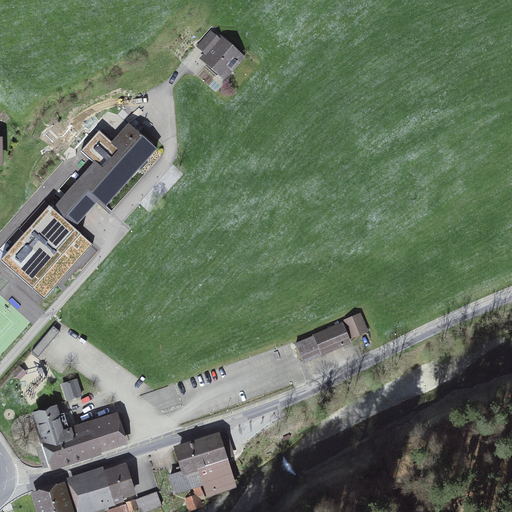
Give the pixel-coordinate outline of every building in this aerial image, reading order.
[(220,40),(211,32),(197,47),(207,55),(203,59),(222,75),(229,68),(230,69),(241,57),(221,39),(220,40)] [(103,170),(95,163),(54,210),(74,227),(98,200),(105,206),(156,149),(130,126),(129,125),(112,144),(120,151),(103,170)] [(44,299),(93,244),(74,227),(54,210),(49,205),(1,260),(44,299)] [(360,316),(346,322),(352,336),(366,329),(360,316)] [(350,342),(342,324),(296,343),(296,344),(302,360),(303,360),(321,352),(322,354),(350,342)] [(53,326),(32,352),(38,357),(59,331),(53,326)] [(69,396),(77,394),(74,384),(66,386),(69,396)] [(124,442),(115,415),(77,428),(76,426),(69,429),(67,423),(61,425),(56,409),(32,416),(49,466),(124,442)] [(231,456),(224,435),(179,449),(184,466),(169,471),(175,491),(194,485),(198,498),(235,486),(225,458),(231,456)] [(98,502),(100,508),(123,500),(121,495),(132,491),(124,467),(74,484),(82,507),(98,502)] [(37,496),(42,511),(68,511),(61,488),(37,496)] [(145,511),(162,506),(156,492),(136,500),(140,511),(145,511)] [(186,499),(190,510),(201,506),(197,495),(186,499)] [(108,511),(130,511),(137,509),(134,500),(127,503),(127,505),(108,511)]
